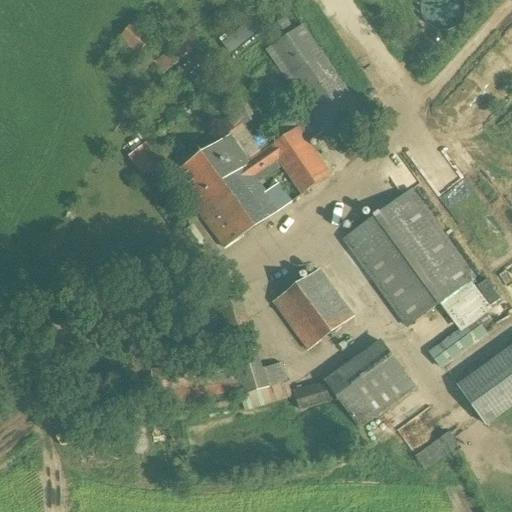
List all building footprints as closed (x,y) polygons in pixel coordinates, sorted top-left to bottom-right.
[(463,19),(464,10),(464,5),(462,0),(420,0),(419,2),(418,8),(418,11),(419,17),(420,20),(423,25),(426,28),(429,30),(434,32),(439,34),(443,34),(451,31),(458,27),(460,23),(463,19)] [(295,30),(286,18),(271,28),(280,40),(266,50),(307,111),(294,120),(299,127),(286,136),(275,121),(252,138),(244,127),(253,121),(251,118),(254,115),(246,104),(226,118),(234,129),(229,133),(230,135),(178,173),(200,209),(198,213),(225,251),(292,203),(278,184),(266,192),(260,184),(282,168),(302,197),(332,175),(309,143),(322,134),(333,149),(370,124),(303,25),(295,30)] [(135,22),(119,40),(138,55),(153,37),(135,22)] [(138,169),(156,156),(147,143),(128,156),(138,169)] [(342,241),(407,330),(476,279),(412,190),(342,241)] [(308,352),(355,318),(320,270),(272,304),(308,352)] [(263,369),(240,294),(210,303),(226,355),(150,371),(156,405),(238,393),(241,398),(246,413),(293,398),(282,363),(263,369)] [(489,336),(476,318),(428,353),(441,370),(489,336)] [(360,431),(417,389),(382,340),(324,382),(294,392),(300,412),(338,400),(360,431)] [(487,427),(511,408),(511,346),(457,386),(487,427)] [(425,471),(459,446),(449,432),(415,457),(425,471)]
